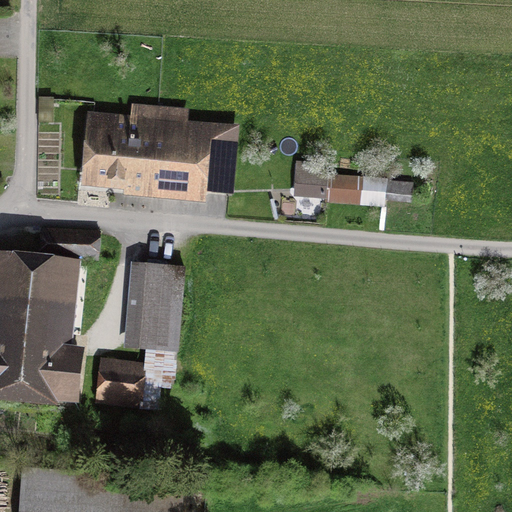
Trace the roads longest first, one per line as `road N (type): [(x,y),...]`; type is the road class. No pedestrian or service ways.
road 1 (residential): [(511,250),(450,252),(22,215)]
road 2 (residential): [(22,215),(28,0)]
